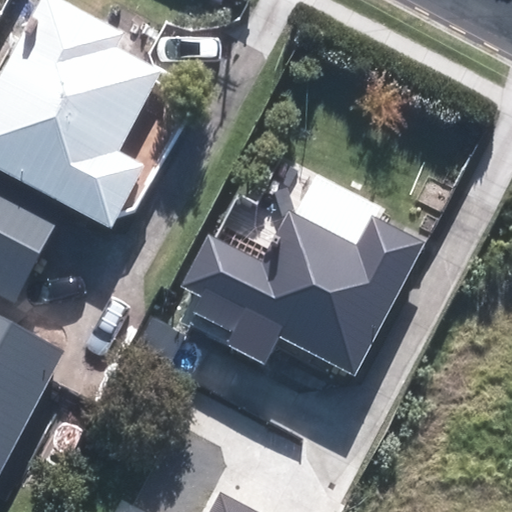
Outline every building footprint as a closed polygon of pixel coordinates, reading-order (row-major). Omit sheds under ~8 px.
[(42,1),(0,79),(0,176),(107,234),(140,173),(113,158),(156,78),(112,55),(119,42),(42,1)] [(0,192),(0,300),(11,306),(55,221),(0,192)] [(206,240),(180,290),(349,380),(418,251),(369,225),(354,253),(286,217),(259,268),(206,240)] [(498,474),(511,481),(511,314),(423,467),(482,501),(498,474)] [(0,472),(60,359),(0,327),(0,472)] [(160,511),(198,511),(227,455),(175,429),(139,501),(160,511)] [(247,511),(219,497),(210,511),(247,511)]
